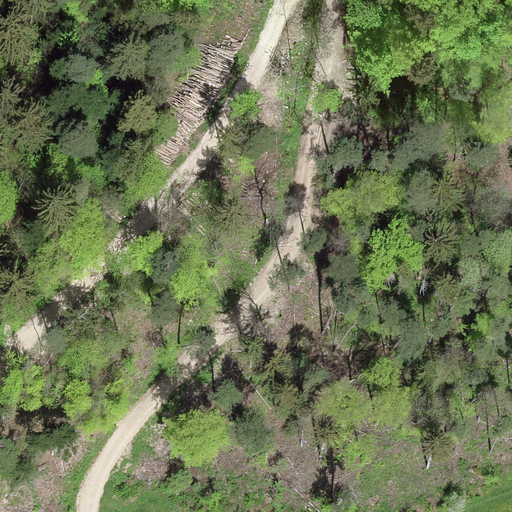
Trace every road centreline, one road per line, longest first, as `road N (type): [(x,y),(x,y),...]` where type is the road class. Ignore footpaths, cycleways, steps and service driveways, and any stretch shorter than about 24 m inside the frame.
road 1 (track): [(340,0),(300,217),(237,301),(134,402),(110,439),(91,511)]
road 2 (track): [(292,0),(233,114),(0,366)]
